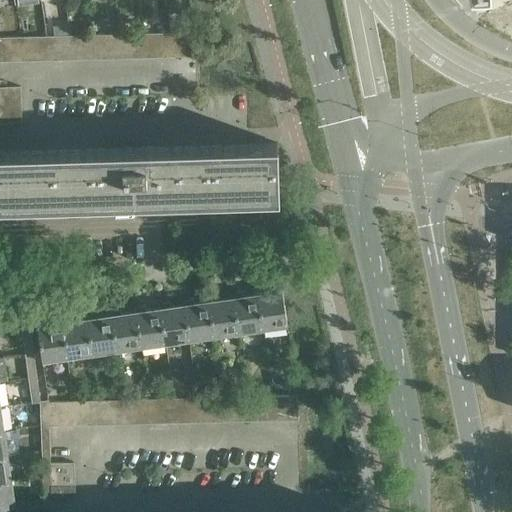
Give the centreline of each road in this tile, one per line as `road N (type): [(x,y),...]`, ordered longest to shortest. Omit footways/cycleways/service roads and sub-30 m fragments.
road 1 (secondary): [(484,511),(472,418),(413,168)]
road 2 (secondary): [(350,170),(423,511)]
road 3 (residential): [(88,506),(87,441),(288,437),(291,503)]
road 4 (residential): [(0,132),(237,124)]
road 5 (residential): [(291,503),(88,506)]
road 6 (secondary): [(307,0),(350,170)]
road 7 (residential): [(0,228),(140,223)]
